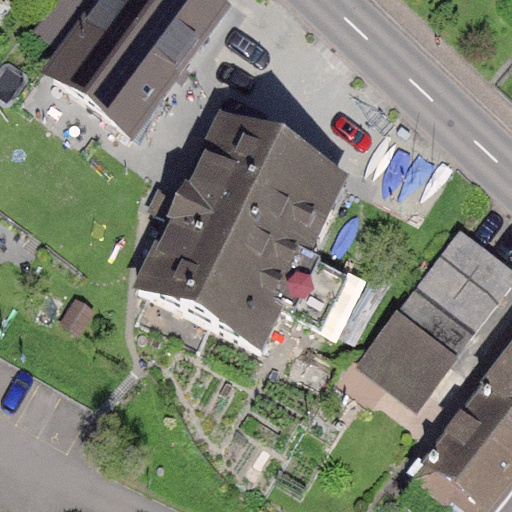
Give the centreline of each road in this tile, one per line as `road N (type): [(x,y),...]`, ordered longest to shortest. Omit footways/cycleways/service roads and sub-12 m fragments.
road 1 (primary): [(328,0),(511,174)]
road 2 (residential): [(0,440),(135,511)]
